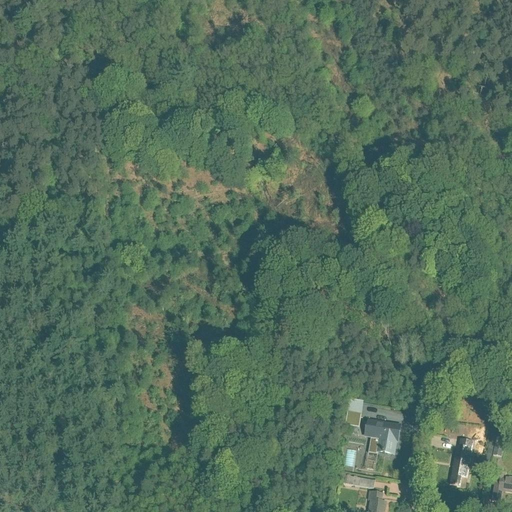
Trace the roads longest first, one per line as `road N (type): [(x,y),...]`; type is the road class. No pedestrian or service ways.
road 1 (track): [(361,165),(331,136),(0,53)]
road 2 (track): [(361,165),(443,296)]
road 3 (track): [(443,296),(446,339),(431,418)]
